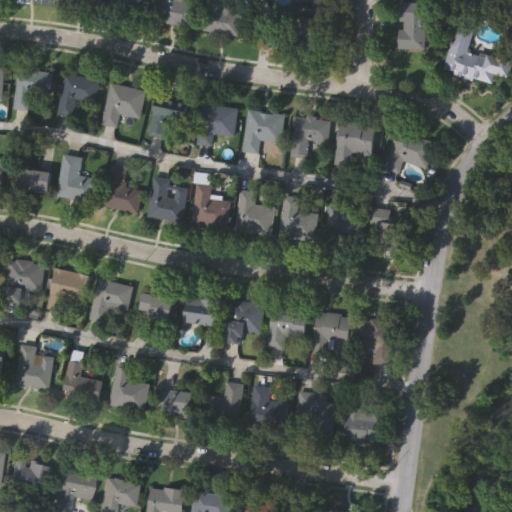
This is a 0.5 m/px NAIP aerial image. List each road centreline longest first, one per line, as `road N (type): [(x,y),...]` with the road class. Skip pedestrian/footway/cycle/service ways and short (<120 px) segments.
road 1 (residential): [(488,141),(423,98),(0,25)]
road 2 (residential): [(431,292),(184,258),(0,222)]
road 3 (tertiary): [(401,511),(440,233),(473,159),(511,116)]
road 4 (residential): [(406,481),(163,448),(0,413)]
